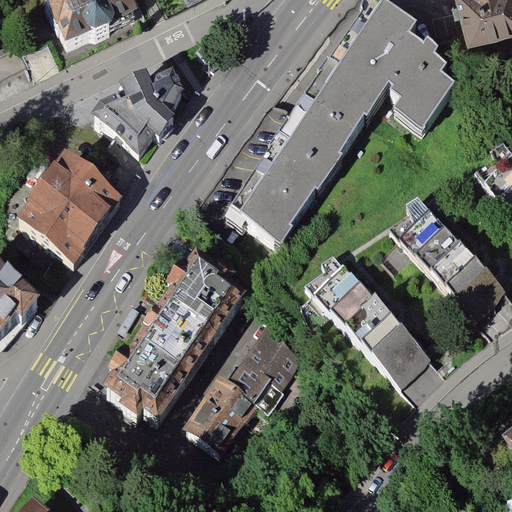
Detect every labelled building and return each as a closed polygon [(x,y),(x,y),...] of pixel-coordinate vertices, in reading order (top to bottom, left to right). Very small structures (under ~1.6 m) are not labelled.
[(130,0),(57,0),(44,6),(67,57),(141,23),(130,0)] [(511,0),(452,0),(466,55),(511,44),(511,0)] [(422,42),(382,20),(243,226),(288,254),(394,98),(415,112),(406,128),(439,145),(468,97),(454,90),(458,80),(416,55),(422,42)] [(206,43),(195,59),(211,70),(222,54),(206,43)] [(163,78),(75,124),(139,168),(181,106),(163,78)] [(511,151),(505,144),(494,151),(496,162),(475,177),(511,219),(511,151)] [(107,204),(47,166),(1,237),(63,277),(107,204)] [(507,296),(420,199),(406,209),(410,217),(389,234),(472,327),(507,296)] [(432,363),(336,258),(321,266),(324,277),(305,290),(399,394),(432,363)] [(237,303),(177,264),(88,403),(148,441),(237,303)] [(0,277),(0,357),(40,313),(0,277)] [(304,363),(268,335),(227,388),(263,416),(304,363)] [(258,415),(215,384),(182,429),(225,460),(258,415)] [(511,428),(499,439),(511,455),(511,428)]
